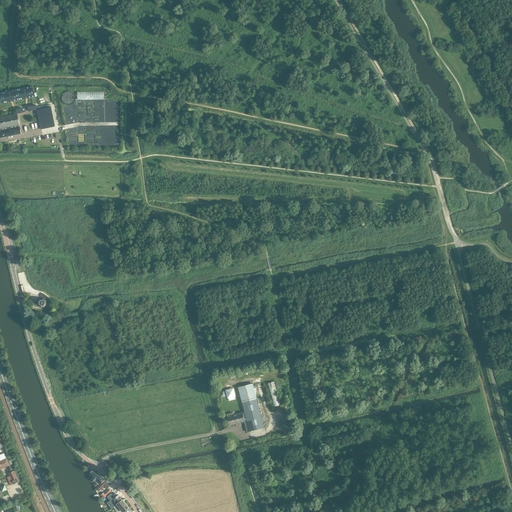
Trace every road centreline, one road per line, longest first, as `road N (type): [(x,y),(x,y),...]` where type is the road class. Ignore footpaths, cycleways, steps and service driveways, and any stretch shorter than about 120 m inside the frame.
road 1 (unknown): [(445,244),(417,148),(121,91),(100,78),(21,76),(20,0)]
road 2 (unclassified): [(137,511),(65,433),(36,360),(0,217)]
road 3 (unknown): [(511,492),(445,244)]
road 4 (track): [(407,122),(253,70)]
road 5 (tertiary): [(54,511),(0,370)]
